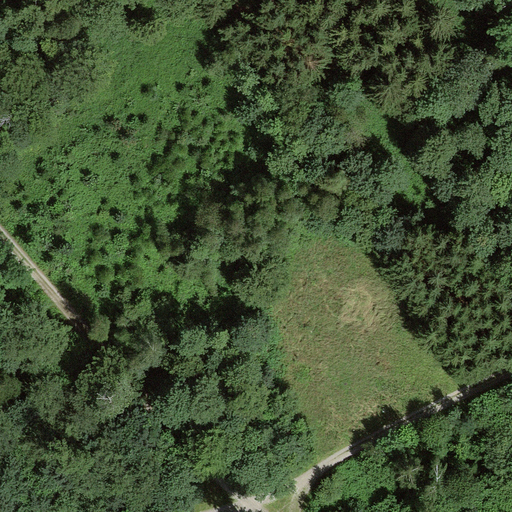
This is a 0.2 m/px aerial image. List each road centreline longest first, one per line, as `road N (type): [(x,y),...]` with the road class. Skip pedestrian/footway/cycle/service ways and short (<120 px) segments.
road 1 (track): [(230,504),(0,233)]
road 2 (track): [(511,374),(316,474),(230,504)]
